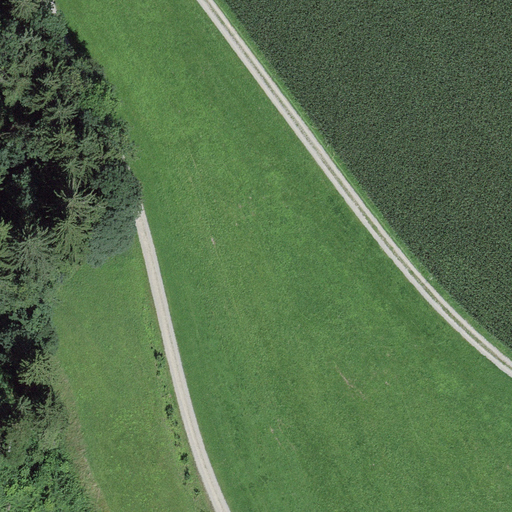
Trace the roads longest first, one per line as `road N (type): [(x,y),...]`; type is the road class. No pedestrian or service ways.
road 1 (track): [(46,0),(144,232),(196,440),(224,511)]
road 2 (track): [(206,0),(378,232),(456,320),(511,367)]
